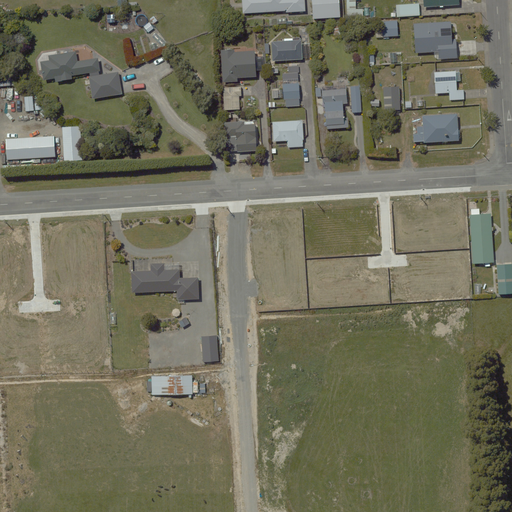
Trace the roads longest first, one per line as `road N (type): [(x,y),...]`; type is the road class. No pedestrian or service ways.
road 1 (residential): [(0,204),(507,174)]
road 2 (residential): [(496,0),(507,174)]
